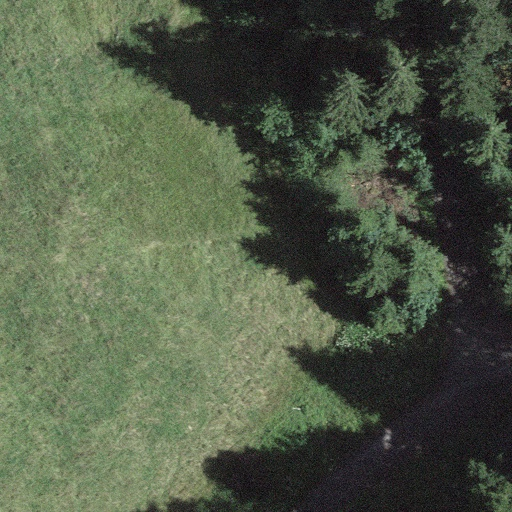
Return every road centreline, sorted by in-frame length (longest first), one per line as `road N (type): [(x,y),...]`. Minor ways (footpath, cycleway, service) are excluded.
road 1 (track): [(403,0),(481,395),(511,368)]
road 2 (track): [(329,511),(481,395),(511,384)]
